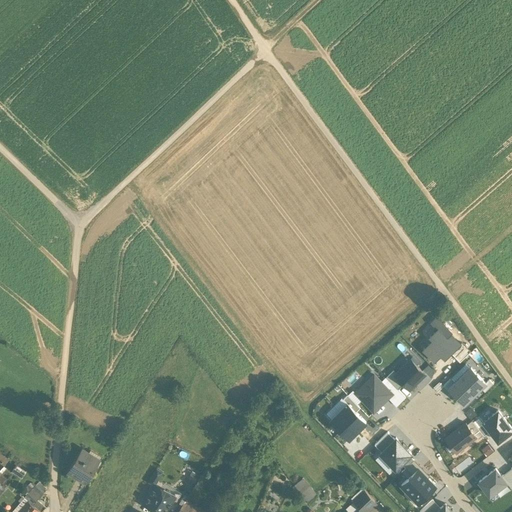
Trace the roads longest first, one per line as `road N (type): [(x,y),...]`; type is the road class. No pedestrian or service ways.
road 1 (track): [(53,511),(78,225),(264,52)]
road 2 (track): [(397,511),(305,415),(130,181)]
road 3 (track): [(511,383),(264,52)]
road 4 (track): [(301,410),(441,288)]
